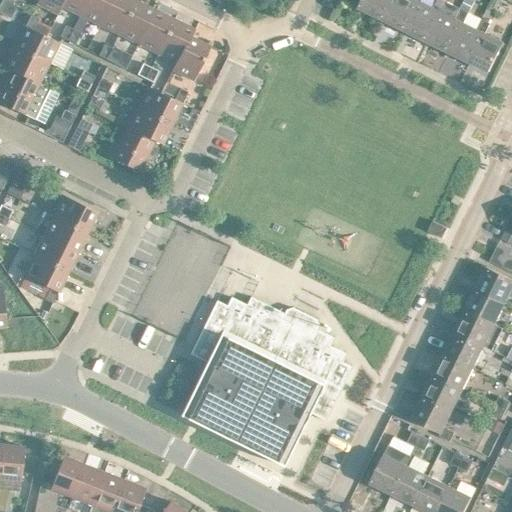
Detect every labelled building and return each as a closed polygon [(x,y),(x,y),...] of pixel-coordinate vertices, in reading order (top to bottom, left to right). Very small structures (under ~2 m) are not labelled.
[(59,13),(62,6),(61,5),(63,0),(38,0),(37,3),(59,13)] [(63,0),(61,5),(62,6),(81,15),(87,0),(63,0)] [(87,0),(81,15),(100,24),(111,0),(87,0)] [(111,0),(100,24),(119,34),(135,0),(111,0)] [(135,0),(119,34),(139,43),(156,9),(137,0),(135,0)] [(362,0),(359,7),(381,18),(390,0),(362,0)] [(390,0),(381,18),(402,29),(416,0),(390,0)] [(416,0),(402,29),(424,40),(438,11),(433,8),(421,2),(421,0),(416,0)] [(424,40),(446,50),(460,21),(455,19),(442,13),(448,2),(447,2),(443,0),(437,0),(433,8),(438,11),(424,40)] [(473,0),(464,0),(460,8),(469,13),(475,1),(473,0)] [(446,50),(467,61),(481,32),(476,29),(464,23),(469,13),(460,8),(455,19),(460,21),(446,50)] [(139,43),(158,53),(175,19),(156,9),(139,43)] [(32,14),(26,25),(34,29),(40,18),(32,14)] [(158,53),(176,62),(177,62),(191,36),(192,36),(195,29),(175,19),(158,53)] [(481,32),(467,61),(490,72),(504,43),(486,34),(491,23),(482,19),(476,29),(481,32)] [(26,25),(16,46),(50,63),(60,42),(34,29),(26,25)] [(61,36),(68,40),(74,28),(66,25),(61,36)] [(74,28),(68,40),(76,44),(82,32),(74,28)] [(177,62),(176,62),(173,69),(194,80),(211,46),(192,36),(191,36),(177,62)] [(99,55),(107,59),(113,47),(105,44),(99,55)] [(6,66),(13,70),(14,69),(41,82),(50,63),(16,46),(6,66)] [(113,47),(107,59),(115,63),(120,51),(113,47)] [(138,74),(146,78),(152,66),(144,63),(138,74)] [(152,66),(146,78),(154,82),(159,70),(152,66)] [(14,69),(13,70),(0,97),(0,101),(25,114),(41,82),(14,69)] [(84,70),(81,78),(92,83),(96,76),(84,70)] [(92,83),(81,78),(77,86),(88,91),(92,83)] [(101,79),(97,86),(109,92),(113,84),(101,79)] [(109,92),(97,86),(94,94),(105,100),(109,92)] [(149,86),(139,107),(173,123),(183,103),(175,99),(149,86)] [(181,88),(175,99),(183,103),(189,91),(181,88)] [(139,107),(129,126),(156,139),(155,140),(163,144),(173,123),(139,107)] [(61,117),(73,123),(77,115),(65,109),(61,117)] [(82,118),(78,125),(90,131),(93,123),(82,118)] [(156,139),(129,126),(114,158),(140,171),(155,140),(156,139)] [(0,165),(0,173),(8,177),(12,169),(1,164),(0,165)] [(18,172),(14,180),(25,185),(29,178),(18,172)] [(12,183),(7,193),(20,199),(25,189),(12,183)] [(64,195),(54,215),(88,232),(98,212),(64,195)] [(2,204),(0,207),(0,212),(10,217),(13,210),(2,204)] [(10,217),(0,212),(0,222),(6,225),(10,217)] [(54,215),(44,234),(79,251),(88,232),(54,215)] [(428,231),(443,238),(448,228),(434,221),(428,231)] [(44,234),(35,254),(69,271),(79,251),(44,234)] [(491,260),(490,261),(503,268),(511,249),(511,248),(500,242),(491,260)] [(69,271),(35,254),(25,274),(51,287),(45,299),(53,303),(69,271)] [(511,278),(487,266),(476,289),(505,303),(511,289),(511,278)] [(32,280),(27,289),(39,295),(44,286),(32,280)] [(4,288),(0,288),(0,326),(20,325),(19,317),(6,317),(4,288)] [(476,289),(466,310),(495,324),(505,303),(476,289)] [(320,326),(318,319),(293,307),(287,309),(285,313),(251,296),(247,304),(232,296),(228,305),(217,300),(191,353),(207,362),(181,415),(284,465),(310,412),(327,420),(353,366),(343,361),(347,353),(331,345),(335,337),(319,329),(320,326)] [(466,310),(455,332),(484,346),(495,324),(466,310)] [(455,332),(445,353),(474,367),(484,346),(455,332)] [(445,353),(434,375),(463,389),(474,367),(445,353)] [(434,375),(423,396),(452,411),(463,389),(434,375)] [(452,411),(423,396),(412,419),(441,433),(439,436),(450,441),(455,432),(444,427),(452,411)] [(499,396),(495,405),(506,410),(510,401),(499,396)] [(506,410),(495,405),(490,413),(502,419),(506,410)] [(496,419),(490,430),(500,435),(500,434),(505,424),(496,419)] [(407,442),(416,446),(422,435),(413,431),(407,442)] [(422,435),(416,446),(425,450),(430,439),(422,435)] [(2,444),(0,465),(0,478),(21,480),(25,446),(2,444)] [(450,463),(459,467),(465,456),(456,452),(450,463)] [(370,483),(393,494),(407,465),(385,454),(370,483)] [(51,488),(72,496),(85,464),(64,456),(51,488)] [(465,456),(459,467),(468,472),(473,461),(465,456)] [(72,496),(92,504),(105,472),(85,464),(72,496)] [(393,494),(414,504),(429,475),(407,465),(393,494)] [(92,504),(112,511),(125,479),(105,472),(92,504)] [(414,504),(429,511),(437,511),(450,486),(429,475),(414,504)] [(125,479),(112,511),(136,511),(146,487),(125,479)] [(450,486),(437,511),(464,511),(472,497),(450,486)] [(72,496),(68,508),(79,511),(89,511),(92,504),(72,496)] [(163,511),(186,511),(171,501),(163,511)]
